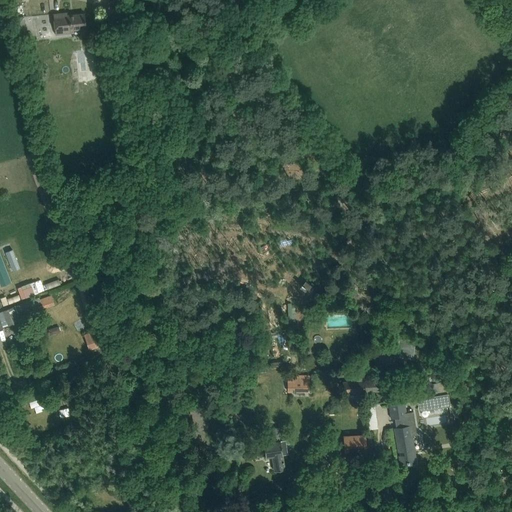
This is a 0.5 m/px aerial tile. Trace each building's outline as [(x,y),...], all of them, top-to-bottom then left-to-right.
[(53,14),(56,34),(72,33),(72,30),(86,28),(84,13),(67,15),(67,12),(53,14)] [(0,257),(0,285),(2,291),(12,288),(0,257)] [(88,283),(87,283),(77,286),(89,320),(99,317),(88,283)] [(41,303),(43,309),(55,304),(52,295),(41,299),(40,297),(0,311),(0,328),(20,321),(17,313),(41,303)] [(63,334),(60,326),(52,329),(55,337),(63,334)] [(103,328),(84,335),(89,348),(108,342),(103,328)] [(400,339),(397,356),(411,358),(413,341),(400,339)] [(378,357),(377,347),(357,349),(358,359),(378,357)] [(394,351),(380,349),(379,361),(392,363),(394,351)] [(302,369),(322,366),(320,355),(300,358),(302,369)] [(289,375),(288,391),(308,393),(308,375),(289,375)] [(365,391),(380,391),(379,380),(365,380),(365,391)] [(343,393),(364,392),(363,381),(343,382),(343,393)] [(37,396),(40,408),(53,405),(50,393),(37,396)] [(422,410),(434,408),(432,396),(420,398),(422,410)] [(397,418),(407,416),(406,412),(405,403),(389,405),(391,419),(394,418),(397,418)] [(417,435),(413,410),(412,410),(412,411),(406,412),(407,416),(397,418),(398,427),(394,428),(400,465),(401,465),(401,463),(407,462),(407,463),(409,463),(409,462),(415,461),(415,462),(416,462),(412,435),(416,434),(416,435),(417,435)] [(378,428),(377,420),(366,422),(368,429),(378,428)] [(273,442),(263,444),(266,457),(272,456),(274,471),(285,469),(282,454),(288,453),(285,440),(280,441),(278,427),(271,429),(273,442)] [(344,458),(366,457),(366,433),(344,434),(344,458)]
